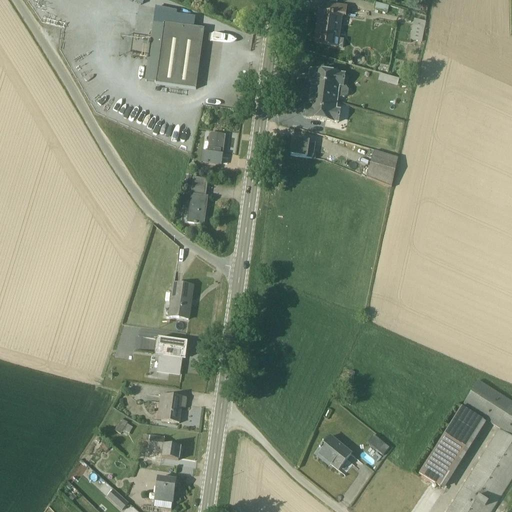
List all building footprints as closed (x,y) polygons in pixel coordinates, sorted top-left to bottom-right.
[(388,12),(374,9),(373,16),(386,19),(388,12)] [(344,24),(346,13),(336,11),(326,10),(325,19),(316,18),(312,50),(342,55),(343,46),(339,46),(342,24),(344,24)] [(413,24),(409,46),(421,48),(426,27),(413,24)] [(144,88),(155,89),(155,90),(195,96),(203,35),(164,30),(164,31),(153,29),(144,88)] [(345,93),(343,93),(344,82),(310,77),(308,89),(311,90),(308,113),(305,113),(303,125),(337,129),(338,117),(335,117),(336,104),(343,105),(347,102),(348,97),(345,93)] [(203,149),(200,169),(220,172),(225,141),(209,139),(207,149),(203,149)] [(292,147),(290,162),(311,165),(314,150),(292,147)] [(366,184),(390,194),(397,164),(374,158),(366,184)] [(207,186),(193,185),(189,216),(184,215),(183,222),(188,223),(187,229),(203,232),(207,204),(205,203),(207,186)] [(189,311),(191,293),(174,290),(170,311),(166,310),(164,323),(188,326),(190,312),(189,311)] [(186,358),(187,349),(158,345),(156,361),(161,361),(161,365),(158,364),(156,380),(179,383),(182,365),(185,366),(186,358)] [(511,408),(477,387),(462,412),(488,427),(511,443),(511,408)] [(161,401),(156,427),(179,430),(181,414),(185,415),(186,405),(186,404),(161,401)] [(461,413),(418,481),(430,489),(442,496),(485,429),(461,413)] [(121,425),(114,436),(120,440),(122,438),(128,442),(133,434),(127,430),(127,429),(121,425)] [(493,511),(511,483),(511,444),(498,436),(450,511),(493,511)] [(143,445),(139,445),(137,454),(163,457),(162,465),(179,467),(181,453),(164,452),(165,444),(143,442),(143,445)] [(330,442),(316,459),(315,459),(313,462),(329,474),(330,472),(337,477),(351,459),(330,442)] [(175,486),(157,484),(155,501),(150,500),(149,501),(149,505),(149,506),(154,507),(153,511),(171,511),(172,511),(175,486)]
